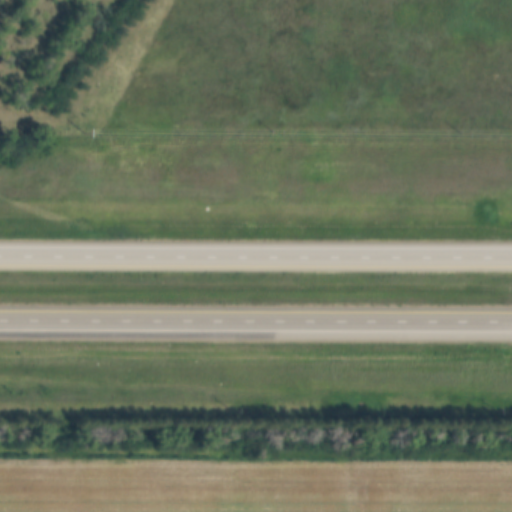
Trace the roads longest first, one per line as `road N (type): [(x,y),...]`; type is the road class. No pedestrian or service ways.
road 1 (trunk): [(511,260),(0,258)]
road 2 (trunk): [(0,318),(511,319)]
